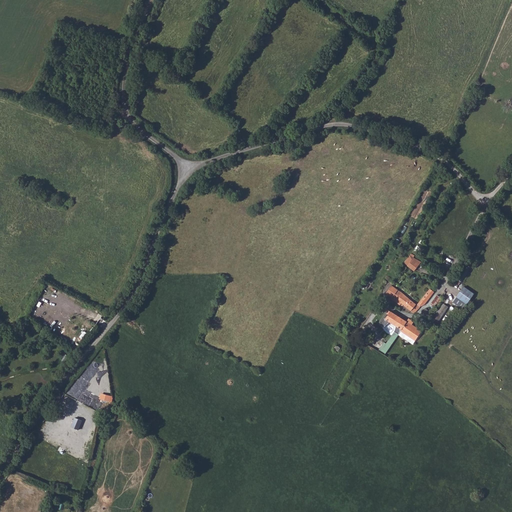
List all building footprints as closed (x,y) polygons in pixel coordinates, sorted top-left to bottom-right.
[(408,255),(407,257),(417,265),(419,262),(415,259),(408,255)] [(417,265),(407,257),(403,262),(407,265),(406,266),(413,271),(417,265)] [(462,287),(455,298),(466,305),(473,294),(462,287)] [(398,291),(396,294),(399,297),(397,299),(395,302),(401,306),(403,305),(416,313),(420,307),(418,306),(417,305),(416,307),(415,307),(416,305),(398,291)] [(424,298),(418,306),(420,307),(424,305),(433,294),(428,291),(424,296),(424,298)] [(436,296),(429,307),(432,309),(440,298),(436,296)] [(435,310),(429,319),(436,323),(446,307),(442,305),(437,311),(435,310)] [(385,320),(390,323),(400,330),(406,322),(394,315),(390,313),(385,320)] [(400,330),(399,332),(413,341),(419,332),(410,325),(412,323),(407,320),(406,322),(400,330)] [(88,404),(86,411),(93,413),(95,406),(88,404)] [(46,437),(53,440),(57,433),(49,429),(46,437)] [(65,446),(68,439),(61,436),(58,443),(65,446)] [(80,446),(87,447),(89,439),(81,438),(80,446)]
